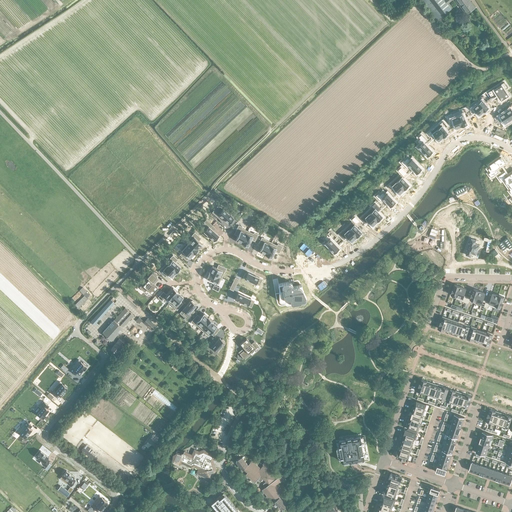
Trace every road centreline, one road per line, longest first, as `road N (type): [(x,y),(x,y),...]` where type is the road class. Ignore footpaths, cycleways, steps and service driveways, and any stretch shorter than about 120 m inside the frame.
road 1 (unclassified): [(109,511),(114,494),(44,435),(103,360),(79,324),(140,260),(0,112)]
road 2 (residential): [(219,307),(196,283),(207,254),(229,249),(287,271),(341,261),(404,211),(452,142),(482,137)]
road 3 (track): [(140,260),(390,19)]
road 4 (track): [(371,0),(390,19),(417,8),(475,67),(511,52)]
road 5 (residential): [(249,403),(226,441),(223,473),(238,497),(262,511)]
road 6 (residential): [(511,277),(445,276),(427,327)]
